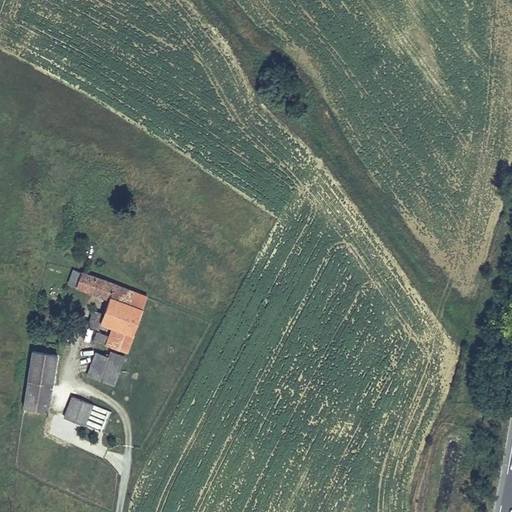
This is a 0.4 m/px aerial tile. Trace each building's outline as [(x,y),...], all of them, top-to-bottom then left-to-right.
[(134,313),(139,299),(73,277),(69,289),(112,305),(108,318),(105,328),(115,331),(113,338),(103,334),(99,343),(123,351),(127,337),(137,341),(144,316),(134,313)] [(159,306),(139,299),(134,313),(144,316),(154,320),(159,306)] [(105,328),(108,318),(99,314),(94,328),(103,332),(103,334),(113,338),(115,331),(105,328)] [(137,341),(127,337),(123,351),(132,355),(137,341)] [(97,354),(89,376),(106,382),(114,360),(97,354)] [(62,359),(38,357),(32,410),(55,413),(62,359)] [(63,418),(84,426),(93,405),(72,396),(63,418)] [(103,431),(110,411),(96,406),(89,426),(103,431)]
